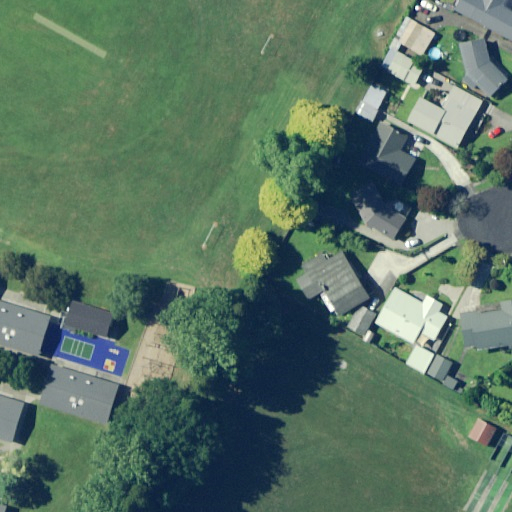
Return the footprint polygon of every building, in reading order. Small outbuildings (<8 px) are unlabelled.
[(493,29),(510,39),(507,44),(511,46),(511,10),(503,6),(506,0),(461,0),(456,10),(484,25),(482,28),(491,33),(493,29)] [(492,57),(486,38),(462,46),(469,72),(464,79),(474,90),(479,85),(491,98),(511,77),(492,57)] [(431,90),(426,100),(423,98),(410,122),(459,148),(484,102),(456,87),(448,100),(431,90)] [(410,137),(384,122),(360,163),(403,187),(423,151),(407,142),(410,137)] [(384,210),(370,186),(352,196),(369,227),(396,241),(406,227),(384,210)] [(350,214),(320,202),(313,218),(327,224),(328,222),(344,228),(350,214)] [(310,300),(320,294),(329,310),(335,306),(342,316),(373,297),(345,251),(328,261),(324,254),(304,266),(309,273),(298,280),(310,300)] [(405,271),(399,266),(386,278),(392,284),(405,271)] [(448,318),(397,289),(377,323),(414,344),(421,332),(435,340),(448,318)] [(108,311),(60,296),(53,317),(101,333),(108,311)] [(464,316),(468,349),(476,348),(476,351),(511,346),(511,301),(504,303),(505,311),(464,316)] [(48,321),(0,304),(0,347),(36,359),(48,321)] [(377,315),(361,306),(349,327),(365,336),(377,315)] [(435,355),(418,346),(408,365),(426,374),(435,355)] [(455,362),(439,354),(429,374),(445,382),(455,362)] [(113,384),(43,360),(31,397),(101,421),(113,384)] [(13,406),(0,401),(0,441),(1,442),(13,406)] [(498,428),(479,418),(469,437),(489,447),(498,428)]
